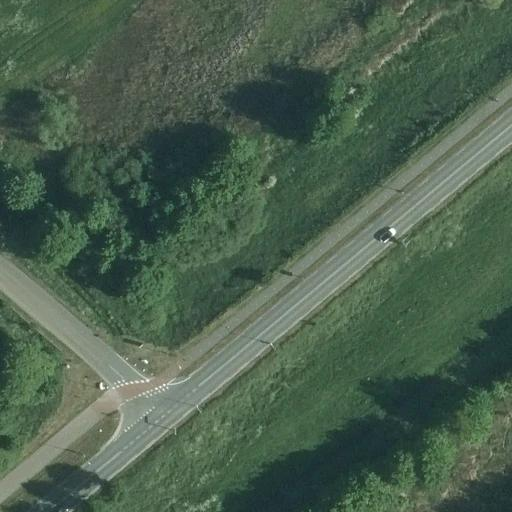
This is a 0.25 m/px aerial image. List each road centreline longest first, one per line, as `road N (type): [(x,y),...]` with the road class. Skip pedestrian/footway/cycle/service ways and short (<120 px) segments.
road 1 (primary): [(163,416),(511,125)]
road 2 (unclassified): [(135,390),(0,266)]
road 3 (unclassified): [(135,390),(97,411),(0,492)]
road 4 (primary): [(46,511),(163,416)]
